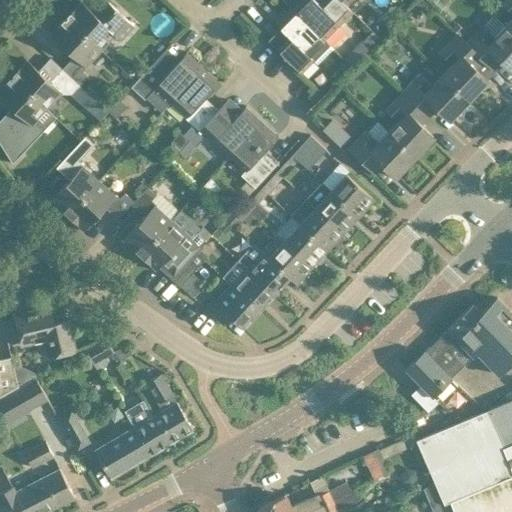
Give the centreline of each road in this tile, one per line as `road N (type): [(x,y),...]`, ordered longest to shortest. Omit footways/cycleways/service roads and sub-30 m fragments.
road 1 (residential): [(42,244),(211,361),(265,366),(321,331),(450,191)]
road 2 (tertiary): [(207,465),(367,363),(500,229)]
road 3 (residential): [(299,115),(213,25)]
